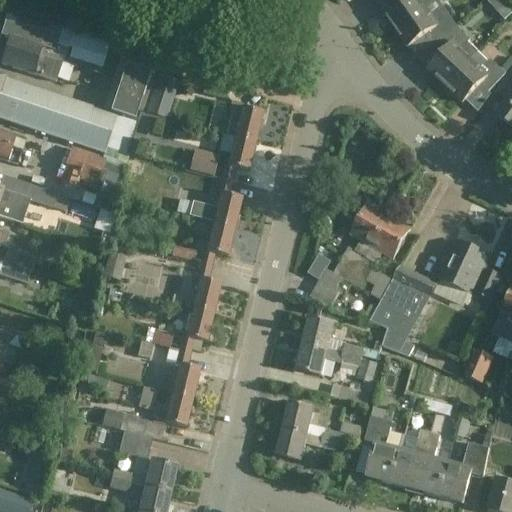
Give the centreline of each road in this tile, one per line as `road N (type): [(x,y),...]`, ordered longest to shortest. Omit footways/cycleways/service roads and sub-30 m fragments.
road 1 (residential): [(220,487),(318,108),(352,59)]
road 2 (residential): [(511,195),(483,184),(408,129),(352,59)]
